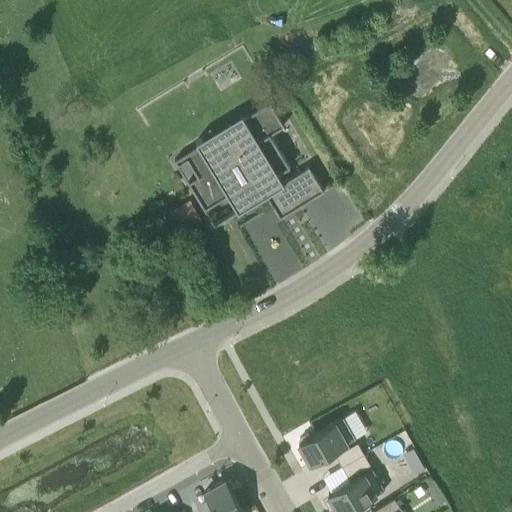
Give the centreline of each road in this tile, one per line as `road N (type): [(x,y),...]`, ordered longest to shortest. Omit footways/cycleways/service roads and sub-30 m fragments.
road 1 (residential): [(511,80),(423,187),(356,250),(296,291),(191,343)]
road 2 (residential): [(191,343),(0,439)]
road 3 (residential): [(109,511),(241,438)]
